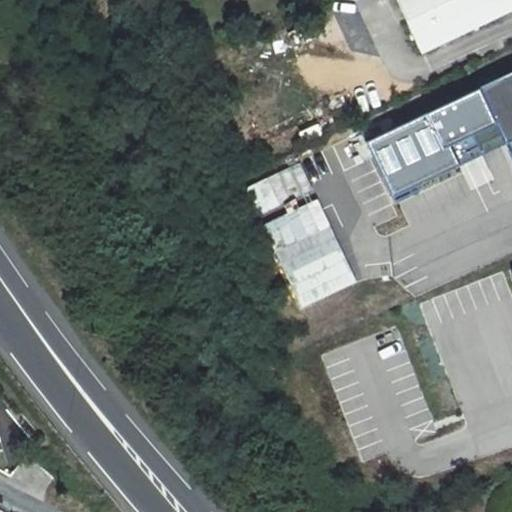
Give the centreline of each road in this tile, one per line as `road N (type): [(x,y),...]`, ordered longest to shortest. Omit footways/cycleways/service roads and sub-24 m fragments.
road 1 (secondary): [(198,511),(0,245)]
road 2 (secondary): [(0,303),(85,428),(157,511)]
